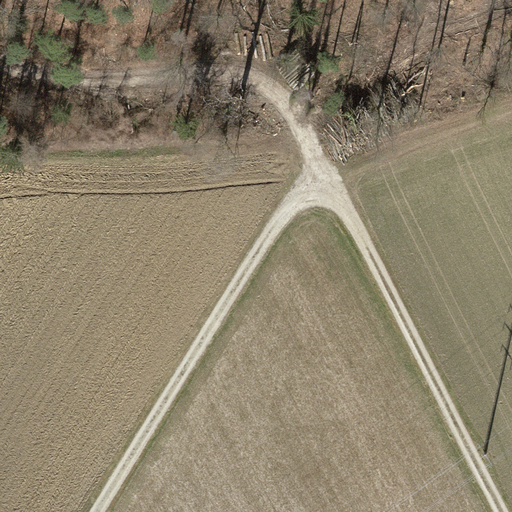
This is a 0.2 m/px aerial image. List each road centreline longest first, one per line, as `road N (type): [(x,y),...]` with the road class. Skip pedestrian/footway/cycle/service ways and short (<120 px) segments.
road 1 (track): [(323,165),(103,511)]
road 2 (track): [(323,165),(499,511)]
road 3 (track): [(0,64),(100,83),(234,72),(271,83),(303,105),(323,165)]
